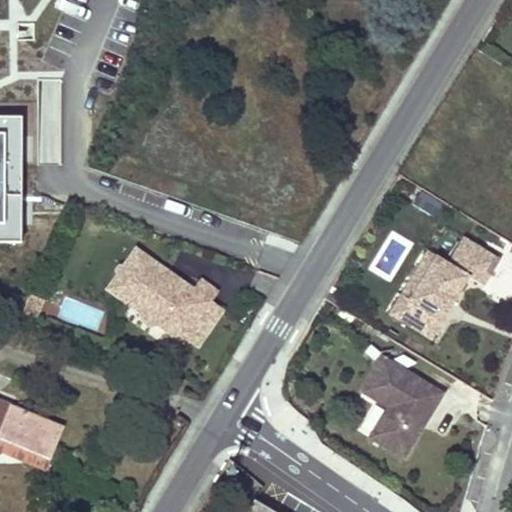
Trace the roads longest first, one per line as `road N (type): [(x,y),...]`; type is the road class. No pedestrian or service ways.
road 1 (residential): [(480,0),(226,415)]
road 2 (residential): [(365,511),(226,415)]
